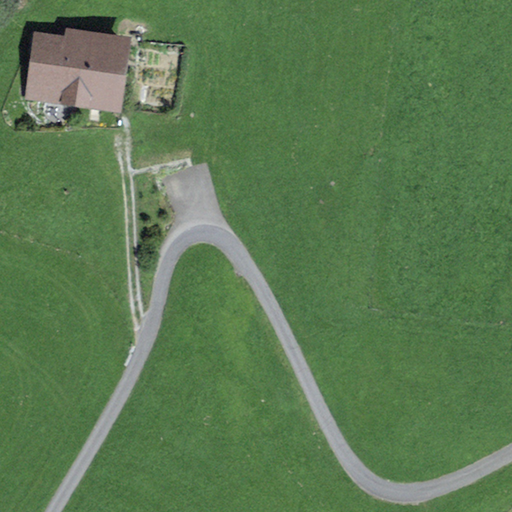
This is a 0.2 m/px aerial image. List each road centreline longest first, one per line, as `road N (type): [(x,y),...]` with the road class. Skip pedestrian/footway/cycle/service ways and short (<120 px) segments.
road 1 (residential): [(54,511),(150,334),(169,252),(203,232),(220,236),(254,273),(328,429),(377,488),(424,491),(511,453)]
road 2 (track): [(125,139),(134,292),(147,340)]
